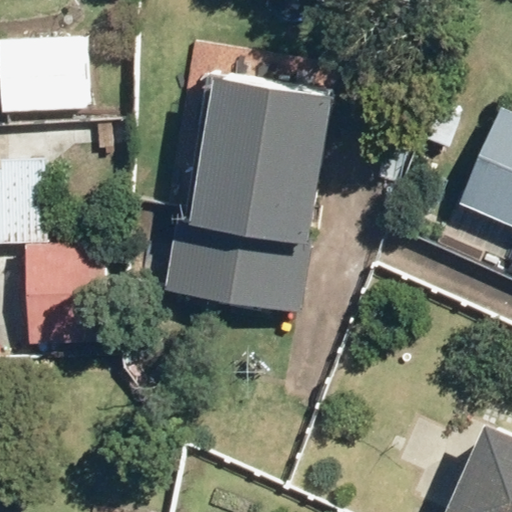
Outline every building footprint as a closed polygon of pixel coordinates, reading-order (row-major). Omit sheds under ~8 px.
[(89,36),(4,40),(7,111),(92,107),(89,36)] [(340,98),(224,79),(201,220),(183,217),(172,289),(306,310),(340,98)] [(511,107),(509,106),(466,203),(511,222),(511,107)] [(0,243),(31,242),(34,343),(120,341),(117,241),(53,243),(51,157),(10,158),(9,127),(0,127),(0,243)] [(511,511),(511,430),(495,422),(455,511),(511,511)]
